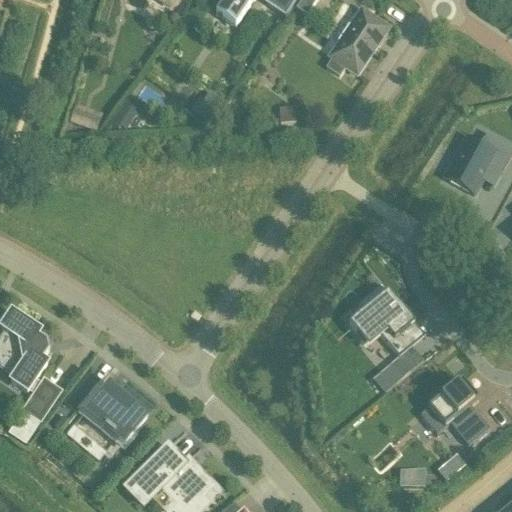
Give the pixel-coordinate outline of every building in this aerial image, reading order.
[(156,0),(169,8),(174,0),(156,0)] [(255,0),(226,0),(215,16),(235,30),(255,0)] [(285,20),(298,0),(271,0),(267,8),(285,20)] [(306,18),(318,0),(302,0),(295,11),(306,18)] [(329,60),(331,61),(325,71),(339,80),(345,71),(356,78),(388,31),(361,13),(329,60)] [(315,28),(310,37),(329,47),(334,38),(315,28)] [(129,103),(114,128),(123,134),(124,131),(127,133),(137,117),(135,115),(138,109),(129,103)] [(96,135),(102,116),(75,107),(68,126),(96,135)] [(279,127),(297,126),(296,112),(279,113),(279,127)] [(224,113),(216,126),(224,131),(232,118),(224,113)] [(466,140),(444,182),(473,198),(481,184),(489,170),(502,177),(511,157),(511,149),(487,136),(480,148),(466,140)] [(381,287),(348,315),(355,323),(348,328),(365,347),(376,338),(378,337),(399,361),(399,362),(393,367),(404,380),(423,364),(412,350),(401,338),(410,331),(399,317),(403,314),(401,312),(402,312),(381,287)] [(42,387),(36,383),(46,367),(42,364),(48,354),(47,345),(37,338),(39,335),(11,316),(1,331),(7,336),(0,346),(0,372),(13,381),(10,385),(27,396),(28,394),(35,398),(24,414),(39,424),(59,395),(44,385),(42,387)] [(438,403),(420,418),(436,438),(449,428),(468,450),(489,432),(470,410),(478,404),(461,384),(452,391),(447,385),(433,397),(438,403)] [(105,469),(147,417),(108,385),(81,419),(116,448),(109,457),(74,428),(66,437),(105,469)] [(173,511),(201,511),(219,495),(197,473),(193,477),(167,451),(126,491),(143,508),(160,491),(176,507),(173,511)] [(465,471),(457,462),(439,478),(447,487),(465,471)] [(425,474),(417,473),(416,490),(417,490),(425,490),(425,474)]
